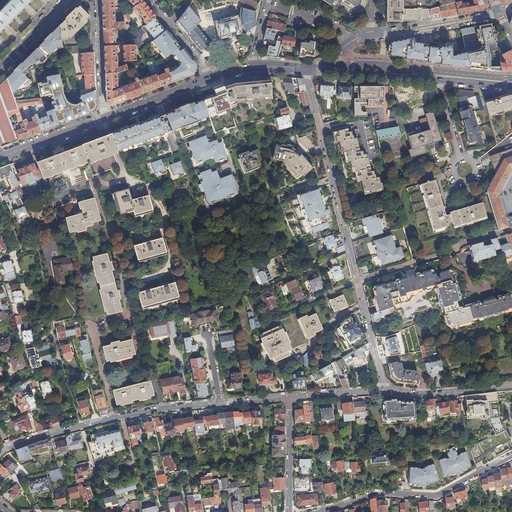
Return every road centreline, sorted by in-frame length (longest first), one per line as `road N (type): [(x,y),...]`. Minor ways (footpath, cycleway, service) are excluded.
road 1 (residential): [(219,403),(122,416),(4,447)]
road 2 (residential): [(357,280),(305,67)]
road 3 (residential): [(315,511),(380,492),(438,494),(511,455)]
road 4 (secondary): [(337,70),(511,85)]
road 5 (secondary): [(511,77),(338,65)]
road 6 (unclassified): [(357,280),(511,228)]
road 7 (tertiary): [(498,13),(370,36)]
road 8 (residential): [(511,385),(430,395),(384,390)]
